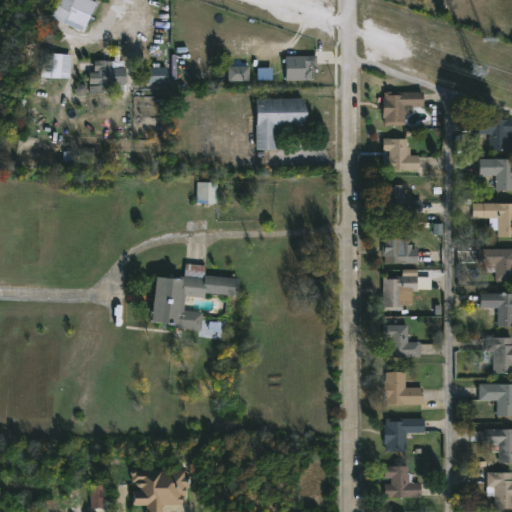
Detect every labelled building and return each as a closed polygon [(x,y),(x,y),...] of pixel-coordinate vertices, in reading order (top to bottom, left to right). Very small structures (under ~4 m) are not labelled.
[(93,0),(97,2),(84,27),(51,9),(55,0),(93,0)] [(63,53),(60,77),(42,75),(44,51),(63,53)] [(309,66),(309,68),(311,68),(311,79),(287,80),(286,55),(317,55),(317,65),(309,66)] [(107,60),(112,60),(113,67),(126,66),(127,84),(90,84),(90,72),(95,72),(95,60),(107,60)] [(248,81),(248,66),(227,66),(227,81),(248,81)] [(167,67),(148,68),(148,84),(167,84),(167,67)] [(76,93),(85,94),(87,86),(77,84),(76,93)] [(406,125),(384,125),(384,91),(424,91),(424,106),(413,106),(413,112),(406,112),(406,125)] [(277,150),(256,150),(257,98),(303,98),(303,127),(277,126),(277,150)] [(511,133),(509,134),(509,138),(511,138),(511,150),(491,150),(490,133),(478,134),(478,119),(511,119),(511,133)] [(408,138),(408,146),(411,146),(411,155),(420,155),(420,170),(383,169),(383,156),(390,156),(390,151),(383,152),(384,138),(408,138)] [(94,163),(94,149),(63,150),(63,164),(94,163)] [(511,189),(497,190),(496,175),(480,175),(480,158),(511,158),(511,189)] [(217,203),(197,203),(197,182),(217,181),(217,203)] [(423,213),(422,216),(384,217),(385,184),(404,184),(404,199),(423,199),(423,213)] [(511,237),(498,237),(498,229),(491,229),(491,217),(473,217),(473,203),(511,203),(511,237)] [(403,239),(403,248),(418,248),(418,263),(386,263),(386,256),(382,255),(382,238),(385,238),(385,229),(403,229),(403,239)] [(511,249),(511,281),(496,282),(496,272),(486,272),(486,265),(479,265),(479,249),(511,249)] [(205,275),(239,278),(238,296),(204,292),(204,297),(185,295),(184,309),(203,311),(201,329),(173,327),(173,324),(151,322),(156,275),(181,279),(181,275),(184,275),(185,262),(206,264),(205,275)] [(417,275),(417,277),(431,277),(431,289),(413,289),(413,305),(402,305),(402,310),(383,310),(383,275),(417,275)] [(511,293),(511,326),(497,326),(497,308),(480,308),(480,293),(511,293)] [(407,334),(407,342),(420,342),(420,357),(383,357),(383,343),(390,343),(390,337),(383,337),(383,325),(407,325),(407,334)] [(511,337),(511,345),(511,373),(493,373),(493,351),(486,351),(486,337),(511,337)] [(405,381),(405,387),(422,387),(422,404),(385,404),(385,400),(384,400),(384,380),(385,380),(385,372),(405,372),(405,381)] [(511,415),(497,415),(497,401),(480,400),(479,383),(511,383),(511,415)] [(387,451),(385,451),(385,418),(425,418),(425,432),(407,432),(407,450),(387,451)] [(511,463),(498,463),(498,453),(492,453),(492,444),(485,444),(485,442),(471,441),(471,431),(485,431),(485,429),(511,429),(511,463)] [(408,465),(408,473),(412,473),(412,483),(420,482),(420,498),(384,498),(384,483),(391,483),(391,478),(384,478),(384,466),(408,465)] [(184,471),(131,470),(130,487),(133,487),(132,505),(146,506),(145,511),(161,511),(162,505),(184,506),(184,471)] [(511,509),(495,509),(495,496),(488,496),(488,472),(511,472),(511,509)] [(97,508),(91,508),(90,485),(104,485),(104,508),(97,508)]
